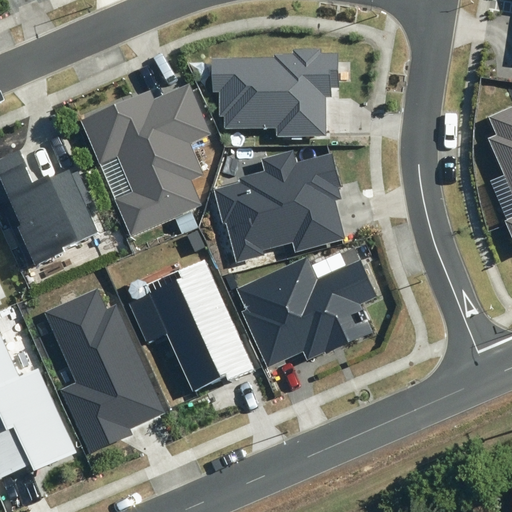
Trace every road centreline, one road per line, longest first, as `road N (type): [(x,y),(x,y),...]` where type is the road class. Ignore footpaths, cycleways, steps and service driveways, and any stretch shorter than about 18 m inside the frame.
road 1 (residential): [(490,378),(421,192),(438,0)]
road 2 (tertiary): [(490,378),(177,511)]
road 3 (residential): [(0,74),(183,0)]
